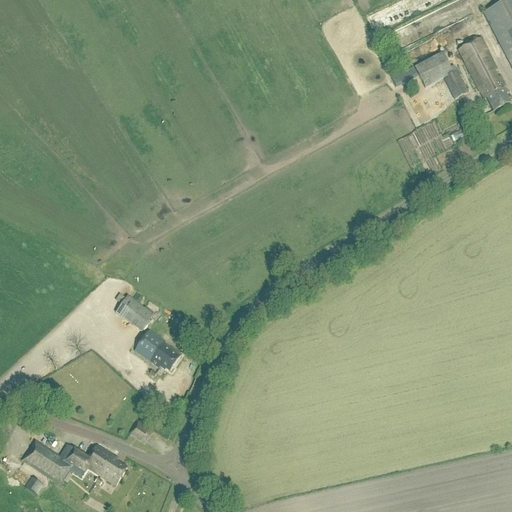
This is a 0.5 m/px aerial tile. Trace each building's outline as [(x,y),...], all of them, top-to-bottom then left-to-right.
[(511,69),(511,0),(510,0),(483,14),(511,69)] [(470,1),(455,6),(461,22),(475,17),(470,1)] [(412,17),(406,5),(386,15),(391,27),(412,17)] [(400,38),(408,50),(419,43),(411,31),(400,38)] [(507,89),(501,77),(499,78),(496,73),(498,72),(481,39),(458,51),(484,101),(487,100),(494,113),(511,104),(506,95),(508,94),(506,90),(507,89)] [(409,61),(423,55),(421,49),(406,54),(409,61)] [(443,80),(454,74),(443,54),(415,69),(426,90),(444,81),(443,80)] [(456,73),(454,74),(443,80),(444,81),(455,101),(468,95),(456,73)] [(116,315),(131,326),(141,333),(154,316),(129,298),(116,315)] [(165,372),(166,371),(170,374),(182,357),(148,334),(135,353),(159,370),(160,368),(165,372)] [(154,430),(159,423),(154,419),(149,427),(154,430)] [(151,434),(137,425),(131,436),(144,444),(147,439),(148,439),(151,434)] [(99,448),(90,461),(67,447),(60,459),(35,443),(31,450),(33,451),(29,456),(28,455),(23,463),(61,487),(70,473),(82,480),(85,475),(85,476),(89,470),(100,476),(99,477),(116,488),(127,470),(117,463),(119,461),(99,448)] [(32,479),(25,489),(37,496),(43,487),(32,479)]
